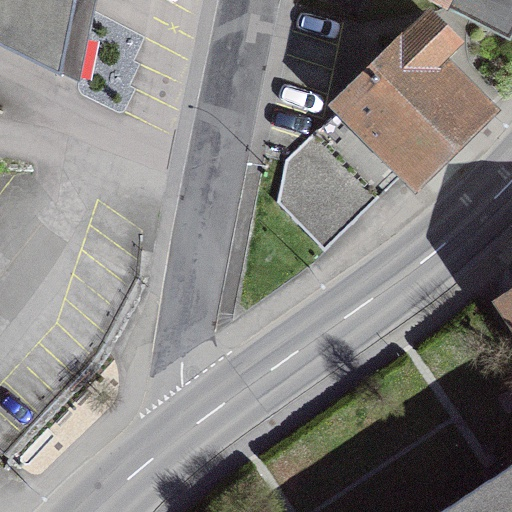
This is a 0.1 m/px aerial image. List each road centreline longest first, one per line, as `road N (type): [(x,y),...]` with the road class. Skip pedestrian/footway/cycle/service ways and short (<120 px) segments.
road 1 (residential): [(242,0),(211,165),(192,428)]
road 2 (primary): [(192,428),(422,262),(511,183)]
road 3 (primary): [(93,511),(192,428)]
